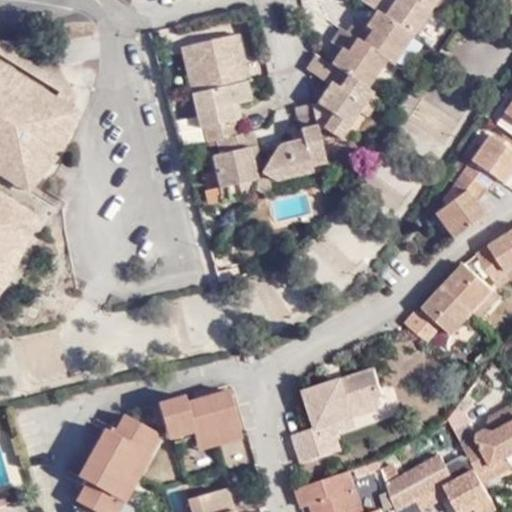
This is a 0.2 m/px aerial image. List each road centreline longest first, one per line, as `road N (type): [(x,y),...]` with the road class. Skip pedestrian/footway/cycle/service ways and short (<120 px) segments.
road 1 (residential): [(288,511),(270,459),(259,376)]
road 2 (unknown): [(274,0),(281,81),(260,127)]
road 3 (residential): [(100,0),(120,18),(215,0)]
